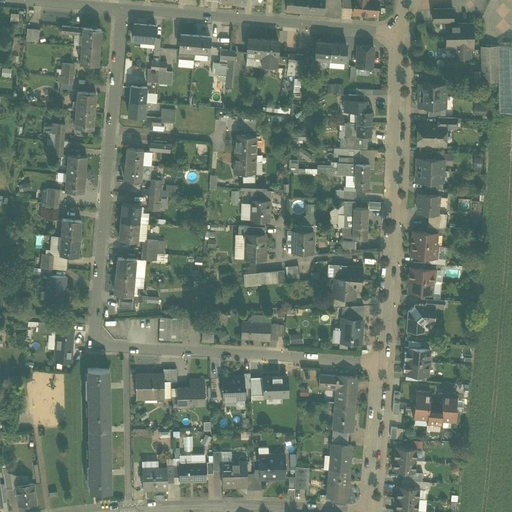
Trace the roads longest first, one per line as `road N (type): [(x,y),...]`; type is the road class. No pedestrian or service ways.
road 1 (residential): [(383,363),(101,346),(94,321),(112,129)]
road 2 (residential): [(383,363),(401,30)]
road 3 (residential): [(401,30),(121,9)]
road 4 (residential): [(118,511),(252,505),(365,511)]
road 5 (residential): [(372,511),(383,363)]
road 6 (residential): [(112,129),(121,9)]
